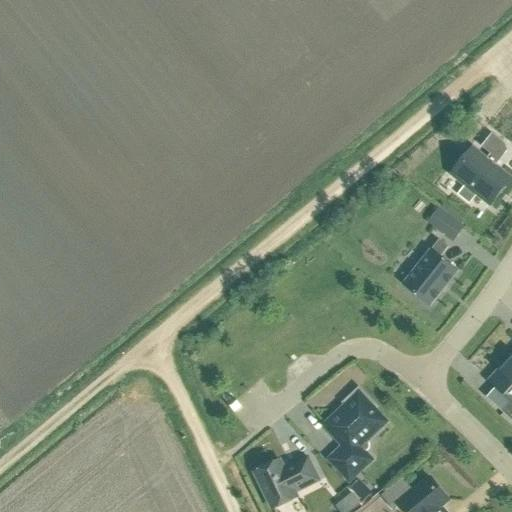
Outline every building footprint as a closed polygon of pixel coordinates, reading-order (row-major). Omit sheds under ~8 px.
[(492,134),(482,147),(500,161),(507,152),(505,145),(492,134)] [(510,179),(473,149),(452,175),(490,205),(510,179)] [(429,223),(436,228),(445,215),(439,210),(429,223)] [(447,247),(438,240),(403,287),(430,307),(458,270),(440,257),(447,247)] [(511,366),(509,364),(491,383),(511,402),(502,412),(511,421),(511,366)] [(326,426),(345,447),(330,461),(349,481),(371,460),(365,453),(367,440),(386,423),(373,410),(376,407),(359,390),(344,404),(348,408),(340,415),(339,414),(326,426)] [(255,474),(273,510),(298,497),(295,493),(319,481),(308,458),(290,467),(291,469),(285,472),(280,461),(255,474)] [(405,476),(382,494),(394,509),(400,504),(406,511),(443,511),(440,507),(449,500),(431,479),(417,490),(405,476)] [(350,511),(363,502),(354,491),(337,505),(342,511),(350,511)] [(279,506),(281,511),(296,511),(293,501),(279,506)]
